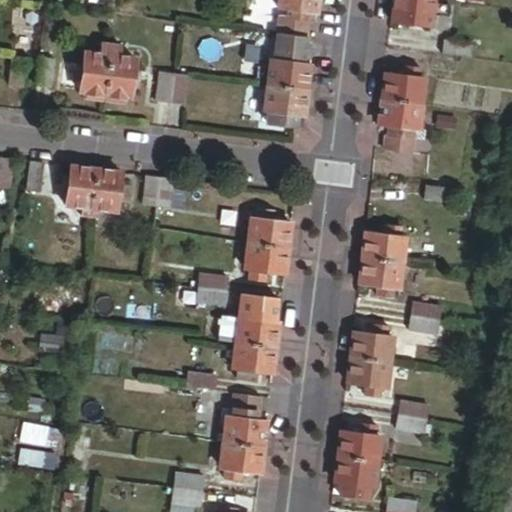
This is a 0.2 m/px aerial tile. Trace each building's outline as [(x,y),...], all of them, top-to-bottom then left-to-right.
[(318,11),(319,0),(279,0),(279,7),(288,8),(286,21),(279,20),(277,34),(306,37),(310,10),(318,11)] [(433,25),(436,0),(395,0),(393,20),(433,25)] [(306,116),(312,65),(305,64),(308,38),(306,37),(277,34),(274,61),(270,61),(265,110),(268,111),(266,125),(298,129),(300,115),(306,116)] [(470,57),(472,43),(442,40),(441,53),(470,57)] [(137,68),(138,56),(123,54),(124,47),(86,42),(85,53),(81,53),(78,81),(83,81),(82,94),(86,95),(86,99),(126,104),(126,100),(132,100),(134,88),(138,89),(140,68),(137,68)] [(22,85),(26,55),(12,53),(9,83),(22,85)] [(50,87),(54,58),(40,57),(37,85),(50,87)] [(424,103),(428,78),(421,77),(422,69),(408,67),(407,75),(387,73),(383,98),(424,103)] [(173,103),(177,74),(163,72),(159,101),(173,103)] [(187,105),(191,75),(177,74),(173,103),(187,105)] [(421,128),(423,116),(424,103),(383,98),(380,123),(390,124),(387,146),(413,150),(415,127),(421,128)] [(449,119),(450,106),(432,104),(424,103),(423,116),(449,119)] [(0,188),(9,189),(12,160),(0,158),(0,188)] [(37,192),(40,163),(26,162),(23,191),(37,192)] [(92,217),(97,170),(73,167),(71,180),(65,179),(64,193),(69,194),(67,206),(85,208),(84,216),(92,217)] [(125,202),(126,186),(122,186),(123,173),(97,170),(92,217),(100,218),(101,210),(118,212),(120,201),(125,202)] [(160,206),(163,178),(149,176),(145,205),(160,206)] [(173,208),(177,180),(163,178),(160,206),(173,208)] [(450,202),(452,188),(425,185),(423,199),(450,202)] [(286,274),(292,224),(274,222),(275,213),(259,211),(258,219),(252,219),(246,269),(252,270),(251,279),(266,281),(267,271),(286,274)] [(402,286),(408,236),(402,236),(403,227),(388,225),(387,234),(367,231),(361,281),(381,283),(380,293),(395,295),(396,285),(402,286)] [(226,292),(227,279),(197,275),(196,289),(226,292)] [(224,306),(226,292),(196,289),(194,302),(224,306)] [(440,318),(442,304),(412,301),(410,314),(440,318)] [(273,373),(280,323),(261,321),(262,311),(247,309),(246,319),(240,319),(234,368),(240,369),(239,378),(253,380),(254,370),(273,373)] [(438,332),(440,318),(410,314),(408,328),(438,332)] [(390,386),(396,337),(389,336),(390,326),(376,324),(375,334),(354,331),(348,381),(368,383),(367,393),(382,395),(383,385),(390,386)] [(57,394),(58,375),(50,374),(48,393),(57,394)] [(215,392),(217,379),(188,375),(187,388),(215,392)] [(261,472),(267,423),(258,422),(259,413),(261,413),(263,398),(233,395),(230,418),(227,418),(221,467),(227,468),(226,477),(241,479),(242,470),(261,472)] [(46,420),(48,400),(23,397),(21,417),(46,420)] [(426,418),(428,404),(399,401),(397,414),(426,418)] [(425,432),(426,418),(397,414),(395,428),(425,432)] [(18,439),(43,446),(48,427),(24,420),(18,439)] [(378,484),(384,437),(377,436),(379,426),(364,424),(362,434),(342,432),(336,480),(342,480),(341,491),(371,495),(372,483),(378,484)] [(201,491),(203,477),(173,474),(171,488),(201,491)] [(389,511),(415,511),(417,502),(387,498),(385,511),(389,511)]
